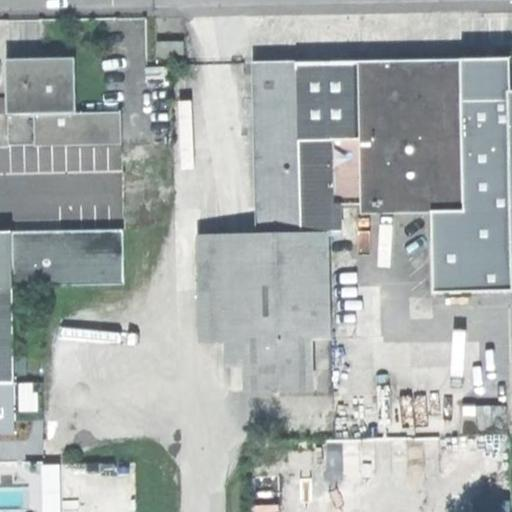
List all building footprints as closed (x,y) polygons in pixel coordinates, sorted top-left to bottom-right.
[(5,113),(73,112),(73,59),(37,60),(5,60),(5,93),(5,113)] [(508,59),(358,62),(361,206),(361,214),(431,213),(511,211),(508,88),(508,59)] [(253,64),(257,239),(328,238),(328,207),(361,206),(358,62),(253,64)] [(120,112),(73,112),(5,113),(6,146),(120,146),(120,112)] [(511,291),(511,266),(511,211),(431,213),(433,293),(511,291)] [(121,230),(10,232),(11,286),(122,284),(121,230)] [(10,232),(0,232),(0,380),(13,380),(11,286),(10,232)] [(228,240),(197,240),(199,340),(224,339),(258,339),(299,338),(354,337),(353,288),(352,237),(328,238),(257,239),(228,240)] [(379,287),(353,288),(354,337),(380,336),(379,287)] [(300,391),(299,338),(258,339),(258,366),(259,391),(300,391)] [(224,367),(258,366),(258,339),(224,339),(224,367)] [(0,429),(14,429),(13,380),(0,380),(0,429)] [(21,408),(31,408),(31,383),(21,383),(21,408)]
